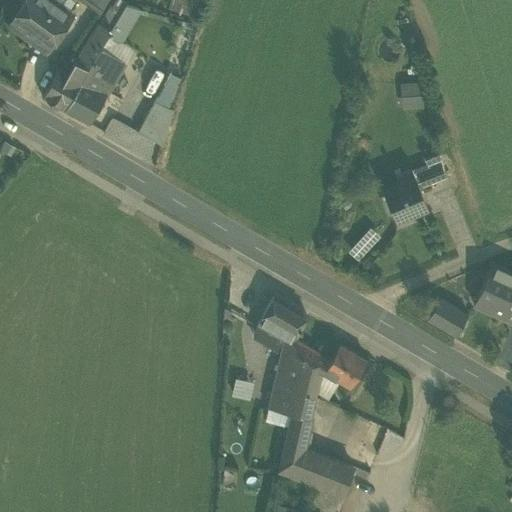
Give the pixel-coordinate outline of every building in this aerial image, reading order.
[(25,0),(10,24),(45,49),(58,29),(69,13),(51,0),(50,0),(25,0)] [(81,0),(100,12),(106,0),(81,0)] [(99,23),(110,30),(126,4),(125,4),(127,1),(122,0),(114,0),(111,6),(110,6),(99,23)] [(175,0),(171,16),(198,24),(204,3),(193,0),(175,0)] [(41,96),(64,109),(80,80),(110,30),(99,23),(98,23),(83,47),(82,47),(70,68),(64,64),(61,69),(58,67),(41,96)] [(110,42),(87,83),(105,94),(127,54),(110,42)] [(421,105),(420,79),(398,80),(400,106),(421,105)] [(89,122),(105,94),(87,83),(80,80),(64,109),(89,122)] [(172,109),(154,100),(137,131),(162,144),(172,109)] [(104,132),(119,139),(127,122),(112,115),(104,132)] [(411,170),(418,187),(445,175),(439,151),(424,157),(427,164),(411,170)] [(381,188),(395,223),(397,222),(396,220),(425,208),(426,210),(427,209),(418,187),(411,170),(411,169),(409,169),(412,175),(412,177),(383,189),(382,187),(381,188)] [(412,175),(382,187),(383,189),(412,177),(412,175)] [(397,222),(426,210),(425,208),(396,220),(397,222)] [(511,320),(511,271),(492,262),(473,303),(511,320)] [(256,323),(257,323),(283,339),(289,342),(292,337),(306,314),(273,295),(256,323)] [(468,313),(440,297),(427,319),(455,335),(468,313)] [(257,323),(253,330),(266,337),(263,342),(280,352),(283,339),(257,323)] [(250,335),(263,342),(266,337),(253,330),(250,335)] [(289,342),(283,339),(280,352),(268,405),(290,411),(305,345),(292,337),(289,342)] [(290,412),(310,417),(317,393),(322,373),(324,372),(338,380),(349,387),(365,359),(339,343),(330,359),(305,345),(290,411),(290,412)] [(322,373),(317,393),(327,399),(338,380),(324,372),(322,373)] [(290,411),(268,405),(264,420),(287,426),(290,412),(290,411)] [(310,417),(290,412),(287,426),(276,469),(320,481),(343,488),(351,462),(303,449),(312,417),(310,417)] [(320,511),(333,511),(343,488),(320,481),(309,508),(320,511)] [(293,511),(295,506),(273,501),(270,511),(293,511)]
